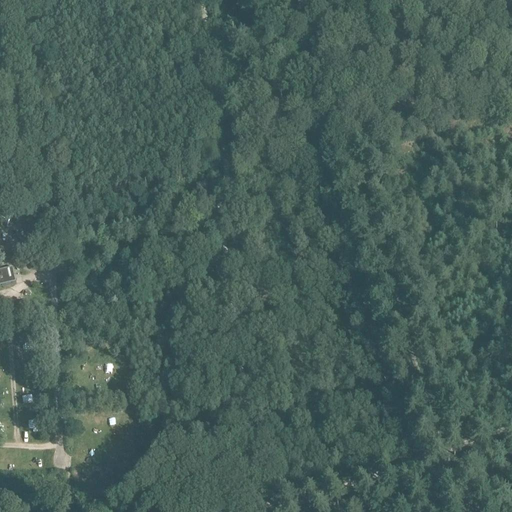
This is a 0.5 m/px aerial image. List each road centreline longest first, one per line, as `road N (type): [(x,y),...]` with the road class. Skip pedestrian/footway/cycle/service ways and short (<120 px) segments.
road 1 (track): [(479,511),(467,472),(447,457),(360,203),(349,74),(366,0)]
road 2 (track): [(265,511),(222,210),(229,172),(201,0)]
road 3 (unclassified): [(51,251),(5,0)]
